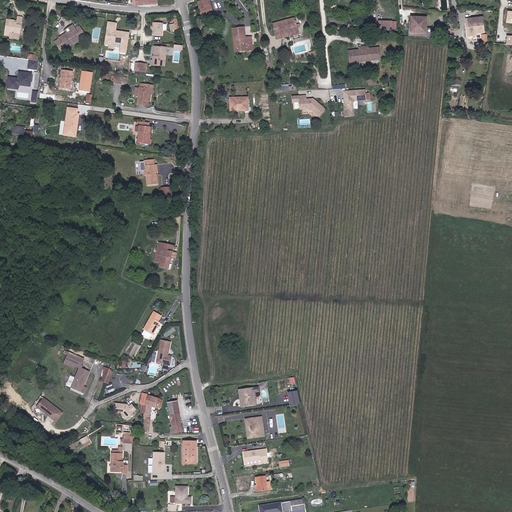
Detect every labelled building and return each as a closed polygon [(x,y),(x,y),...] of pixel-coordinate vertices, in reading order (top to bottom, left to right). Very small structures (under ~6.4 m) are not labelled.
[(213,12),(212,1),(200,2),(201,14),(213,12)] [(19,41),(22,21),(22,15),(18,15),(17,20),(18,21),(18,23),(14,23),(14,21),(7,20),(5,35),(11,36),(11,40),(19,41)] [(427,16),(410,16),(410,33),(427,33),(427,16)] [(482,16),(466,18),(469,35),(485,33),(482,16)] [(299,33),(296,17),(273,23),(276,34),(280,33),(281,36),(299,33)] [(378,30),(379,20),(368,20),(367,29),(378,30)] [(117,22),(107,21),(104,45),(108,45),(108,48),(114,49),(115,47),(120,47),(119,53),(126,54),(129,32),(116,30),(117,22)] [(164,36),(165,23),(156,23),(155,35),(164,36)] [(69,29),(69,32),(60,38),(60,39),(56,42),(62,51),(66,47),(67,48),(82,38),(81,37),(85,34),(79,26),(75,29),(73,25),(69,28),(69,29)] [(236,49),(237,50),(239,53),(252,52),(251,37),(244,38),(244,27),(234,28),(234,32),(233,32),(233,37),(235,44),(236,49)] [(347,49),(349,63),(381,59),(379,45),(347,49)] [(156,46),(155,56),(154,55),(154,60),(153,60),(152,64),(166,65),(168,46),(157,46),(156,46)] [(38,61),(28,60),(27,69),(37,70),(38,61)] [(145,64),(140,63),(135,62),(134,69),(139,70),(144,71),(145,64)] [(72,71),(61,69),(59,88),(70,89),(72,71)] [(30,86),(32,73),(18,71),(17,77),(8,76),(7,88),(18,89),(18,85),(30,86)] [(93,72),(82,71),(79,90),(90,92),(93,72)] [(112,83),(124,84),(128,85),(129,78),(125,77),(113,75),(112,83)] [(135,94),(140,95),(139,104),(148,105),(149,101),(151,102),(152,94),(154,85),(146,84),(142,83),(141,88),(136,87),(135,94)] [(369,99),(369,90),(344,90),(344,109),(353,109),(352,101),(354,100),(369,99)] [(249,110),(249,106),(248,95),(229,96),(230,111),(238,111),(249,110)] [(325,110),(313,100),(312,101),(309,101),(309,100),(306,100),(306,96),(292,96),(292,103),(299,102),(300,110),(310,109),(318,117),(325,110)] [(80,108),(67,106),(63,135),(76,137),(80,108)] [(150,142),(149,137),(149,130),(148,124),(146,124),(146,120),(144,121),(138,121),(139,143),(148,142),(150,142)] [(14,124),(12,135),(23,137),(25,127),(14,124)] [(142,170),(144,170),(145,175),(147,175),(148,184),(158,183),(157,172),(156,163),(154,163),(153,158),(144,159),(145,165),(142,165),(142,170)] [(170,269),(172,257),(177,258),(177,253),(173,252),(174,245),(158,242),(157,246),(160,246),(159,249),(158,253),(163,254),(160,267),(170,269)] [(155,311),(143,328),(144,329),(142,332),(143,334),(148,337),(149,337),(151,334),(152,334),(160,322),(159,321),(162,316),(155,311)] [(170,342),(160,340),(156,363),(169,365),(171,356),(167,355),(170,342)] [(79,367),(80,367),(81,368),(73,388),(83,392),(90,371),(83,368),(84,367),(82,366),(84,359),(69,353),(66,360),(65,364),(78,369),(79,367)] [(239,390),(240,399),(240,407),(242,406),(252,405),(255,404),(255,398),(254,392),(251,392),(251,389),(239,390)] [(300,404),(298,390),(287,392),(290,406),(300,404)] [(146,418),(144,428),(143,430),(149,431),(151,419),(148,418),(152,406),(159,408),(161,400),(150,396),(147,411),(145,414),(144,418),(146,418)] [(63,412),(43,397),(35,407),(55,422),(63,412)] [(173,427),(171,427),(172,433),(185,431),(179,400),(168,402),(173,427)] [(113,413),(118,413),(122,414),(125,418),(133,413),(136,411),(132,405),(129,407),(127,404),(122,404),(114,403),(113,413)] [(262,436),(259,417),(248,419),(251,438),(262,436)] [(134,438),(130,437),(131,433),(126,432),(124,435),(122,442),(133,445),(134,438)] [(154,433),(143,433),(141,444),(154,445),(154,439),(154,433)] [(83,448),(92,443),(87,435),(79,440),(83,448)] [(184,441),(183,464),(196,464),(197,442),(184,441)] [(122,462),(122,455),(122,447),(118,447),(119,450),(114,451),(114,455),(114,463),(116,463),(116,465),(114,464),(114,473),(116,473),(123,473),(123,474),(128,474),(128,465),(123,466),(123,465),(123,462),(122,462)] [(267,462),(266,457),(265,449),(244,452),(245,460),(245,463),(261,460),(261,462),(267,462)] [(164,452),(153,452),(152,473),(164,473),(164,452)] [(255,486),(256,493),(258,493),(269,491),(272,491),(271,482),(268,483),(267,476),(256,477),(257,486),(255,486)] [(177,486),(177,501),(192,502),(192,497),(188,496),(188,486),(177,486)] [(305,509),(303,499),(286,502),(286,506),(291,506),(292,511),(305,509)] [(168,511),(176,511),(177,501),(172,501),(169,501),(168,511)] [(283,511),(282,502),(261,506),(261,511),(283,511)]
